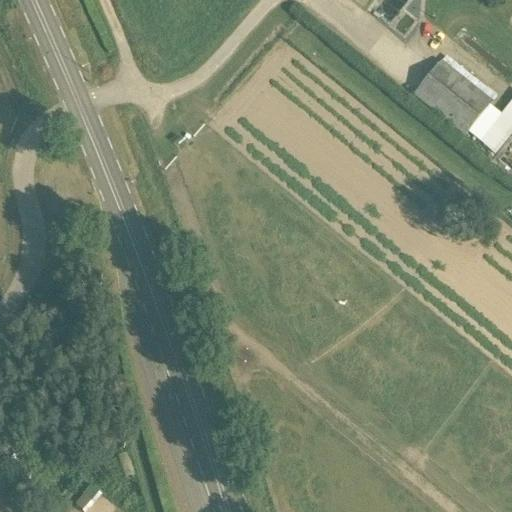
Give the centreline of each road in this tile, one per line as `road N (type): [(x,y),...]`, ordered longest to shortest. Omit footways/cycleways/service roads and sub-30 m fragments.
road 1 (primary): [(227,511),(80,107)]
road 2 (residential): [(0,317),(32,260),(25,158),(42,130),(80,107)]
road 3 (unclassified): [(80,107),(132,92),(158,96),(196,81),(272,0)]
